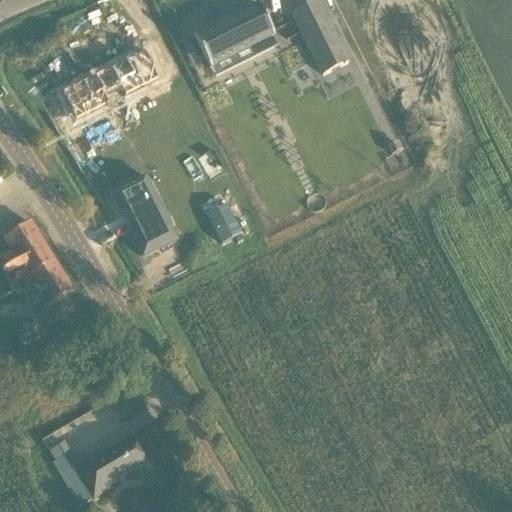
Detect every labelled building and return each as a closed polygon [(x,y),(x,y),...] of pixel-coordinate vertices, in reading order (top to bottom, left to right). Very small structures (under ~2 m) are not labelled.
[(194,37),(192,38),(208,71),(210,70),(207,64),(209,63),(229,53),(232,58),(251,48),(251,49),(271,39),(271,40),(273,39),(257,6),(255,7),(194,38),(194,37)] [(319,37),(300,48),(323,95),(344,84),(319,37)] [(143,47),(59,88),(73,117),(108,100),(104,92),(118,85),(122,92),(157,75),(143,47)] [(226,102),(221,105),(231,122),(239,117),(232,103),(228,105),(226,102)] [(211,105),(203,110),(214,131),(223,127),(211,105)] [(144,179),(110,196),(121,219),(125,218),(132,232),(129,234),(142,260),(176,243),(155,201),(155,200),(144,179)] [(205,217),(220,246),(240,236),(225,207),(205,217)] [(9,253),(0,257),(0,301),(13,295),(14,297),(31,287),(44,311),(71,294),(29,225),(2,242),(9,253)] [(14,333),(24,348),(51,330),(41,315),(14,333)] [(129,439),(74,472),(92,502),(110,491),(108,488),(145,466),(129,439)]
